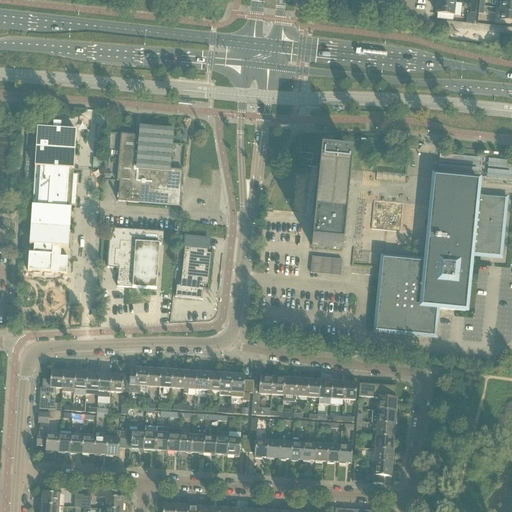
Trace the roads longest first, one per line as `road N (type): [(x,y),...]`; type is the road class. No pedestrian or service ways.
road 1 (residential): [(409,499),(422,377),(241,348),(227,339)]
road 2 (residential): [(409,499),(146,482)]
road 3 (secondary): [(250,42),(0,19)]
road 4 (secondary): [(0,47),(247,64)]
road 5 (secondary): [(270,67),(511,87)]
road 6 (secondary): [(511,78),(274,45)]
road 7 (tertiary): [(32,356),(49,347),(227,339)]
road 8 (tertiary): [(247,64),(239,145),(246,217)]
road 9 (tertiary): [(246,217),(270,67)]
road 10 (residential): [(146,482),(18,473)]
road 11 (tertiary): [(227,339),(246,217)]
